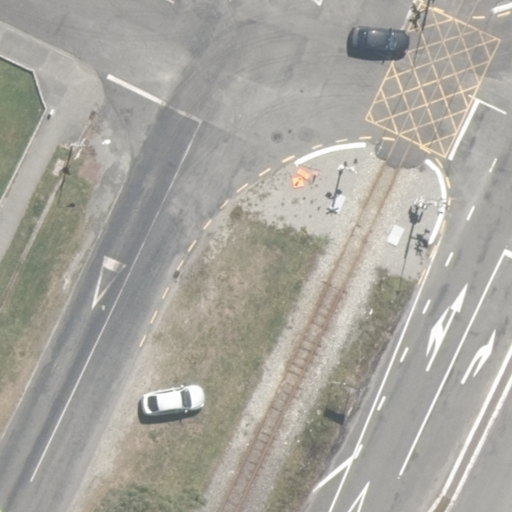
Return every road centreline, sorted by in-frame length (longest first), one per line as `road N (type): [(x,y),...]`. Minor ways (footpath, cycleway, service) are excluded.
road 1 (residential): [(243,31),(13,511)]
road 2 (residential): [(511,120),(437,76),(391,60),(243,31)]
road 3 (primary): [(445,511),(511,375)]
